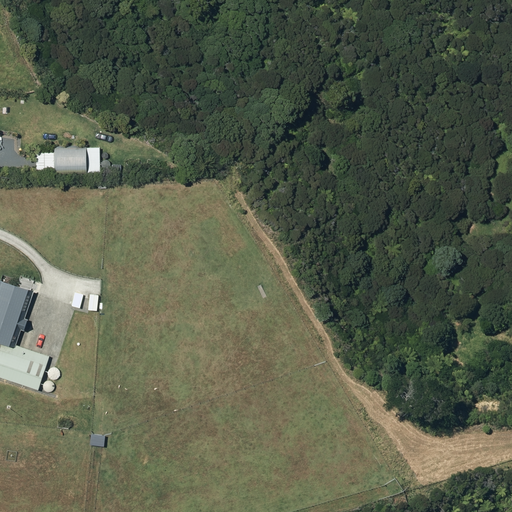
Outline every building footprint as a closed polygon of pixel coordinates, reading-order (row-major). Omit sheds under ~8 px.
[(103,173),(102,146),(57,146),(57,150),(38,151),(38,162),(38,171),(59,171),(59,173),(103,173)] [(141,160),(126,161),(126,170),(141,169),(141,160)] [(37,288),(1,276),(0,279),(0,336),(6,339),(0,355),(0,374),(40,387),(51,355),(36,350),(18,344),(23,329),(27,330),(31,318),(27,317),(37,288)] [(85,291),(76,289),(72,307),(81,309),(85,291)] [(101,292),(91,291),(89,310),(99,312),(101,292)]
